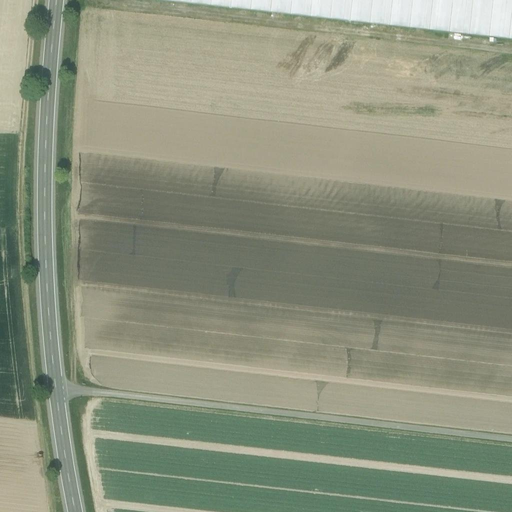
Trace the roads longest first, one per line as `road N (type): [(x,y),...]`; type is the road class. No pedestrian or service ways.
road 1 (secondary): [(55,0),(45,302),(75,511)]
road 2 (track): [(511,434),(55,392)]
